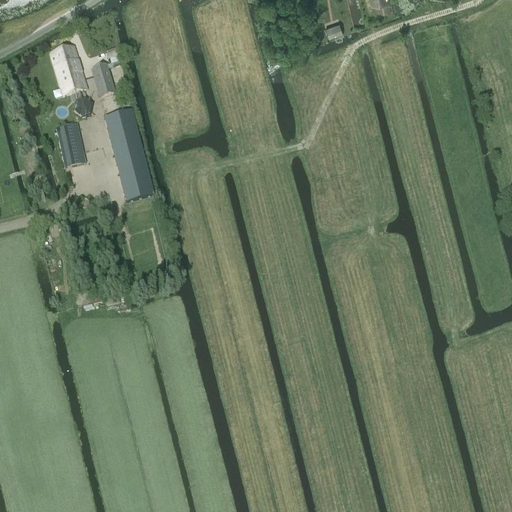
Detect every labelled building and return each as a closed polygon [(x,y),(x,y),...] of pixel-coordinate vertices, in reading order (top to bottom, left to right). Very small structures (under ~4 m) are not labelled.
[(389,0),(369,0),(372,8),(391,5),(389,0)] [(328,39),(343,34),(339,24),(325,29),(328,39)] [(73,47),(51,54),(57,75),(57,76),(64,98),(73,95),(76,104),(82,101),(80,93),(87,91),(73,47)] [(118,50),(107,53),(109,59),(120,55),(118,50)] [(100,99),(115,94),(107,66),(91,71),(100,99)] [(81,120),(90,117),(92,107),(85,100),(82,101),(76,104),(74,113),(81,120)] [(126,205),(154,198),(131,113),(104,120),(126,205)] [(77,126),(56,131),(65,170),(85,165),(96,163),(91,136),(79,138),(77,126)] [(41,190),(36,191),(37,194),(39,200),(39,202),(45,200),(42,191),(41,190)]
